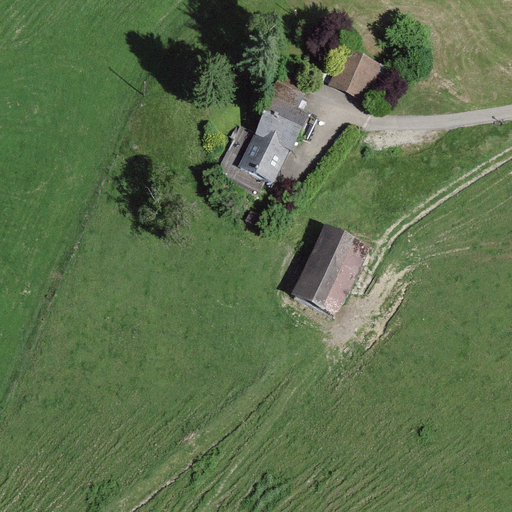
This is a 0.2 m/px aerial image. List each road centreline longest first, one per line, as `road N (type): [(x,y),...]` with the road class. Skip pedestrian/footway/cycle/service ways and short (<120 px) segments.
road 1 (track): [(511,150),(402,221),(359,288)]
road 2 (unclassified): [(334,115),(426,124),(511,112)]
